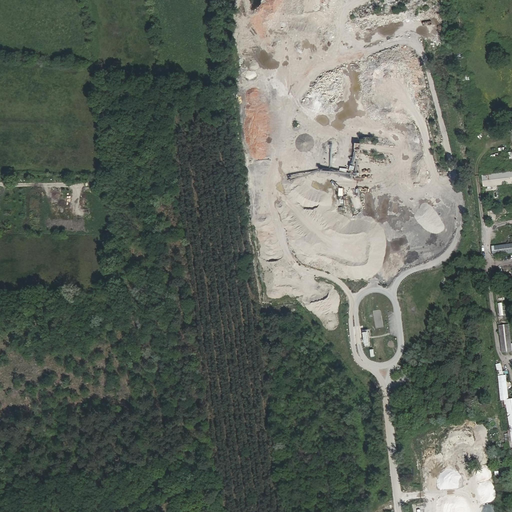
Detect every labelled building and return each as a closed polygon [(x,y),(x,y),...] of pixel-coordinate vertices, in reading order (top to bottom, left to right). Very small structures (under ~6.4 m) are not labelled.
[(437,20),(429,21),(430,28),(438,27),(437,20)] [(511,171),(483,174),(484,186),(511,183),(511,171)] [(511,253),(511,243),(493,245),(493,255),(511,253)] [(494,294),(502,354),(511,352),(503,293),(494,294)] [(506,401),(511,442),(511,400),(508,401),(505,378),(498,378),(502,402),(506,401)]
